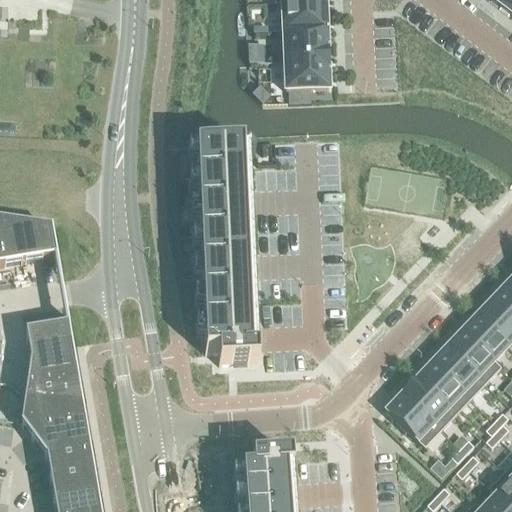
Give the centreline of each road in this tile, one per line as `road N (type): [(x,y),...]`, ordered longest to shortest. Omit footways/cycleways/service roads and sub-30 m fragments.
road 1 (unknown): [(309,267),(385,278),(364,93)]
road 2 (residential): [(511,215),(336,407)]
road 3 (residential): [(336,407),(309,419),(162,430)]
road 4 (tertiary): [(123,132),(111,214),(112,289)]
road 5 (tertiary): [(142,284),(123,132)]
road 6 (tertiary): [(112,289),(135,436)]
road 7 (tertiary): [(162,430),(142,284)]
road 8 (tertiary): [(132,0),(123,132)]
